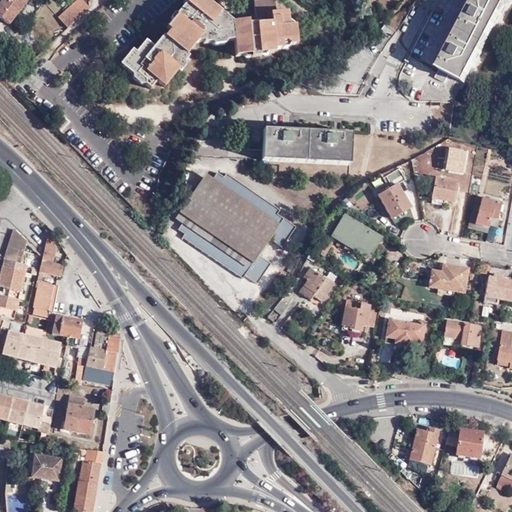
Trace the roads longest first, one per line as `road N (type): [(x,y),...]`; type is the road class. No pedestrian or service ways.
road 1 (primary): [(358,511),(52,204)]
road 2 (secondary): [(511,412),(450,398),(393,398),(268,435)]
road 3 (residential): [(427,0),(368,105),(243,113)]
road 4 (primary): [(52,204),(133,322)]
road 5 (secondary): [(129,504),(118,482),(130,399),(159,391)]
road 6 (primary): [(216,428),(133,322)]
road 7 (residential): [(11,78),(104,0)]
